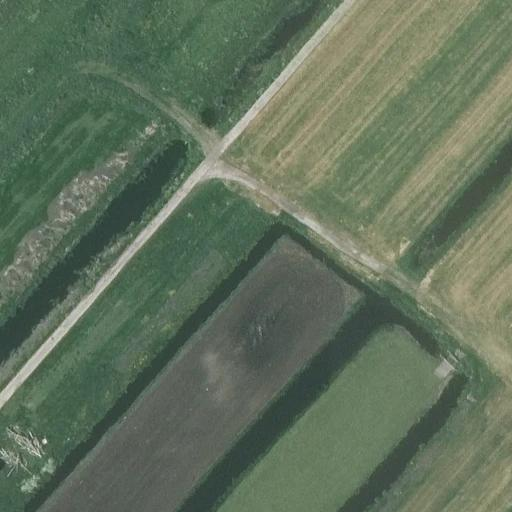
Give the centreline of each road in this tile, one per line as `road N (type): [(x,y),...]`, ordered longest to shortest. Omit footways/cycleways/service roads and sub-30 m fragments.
road 1 (track): [(412,289),(255,185),(206,164),(0,404)]
road 2 (track): [(206,164),(352,0)]
